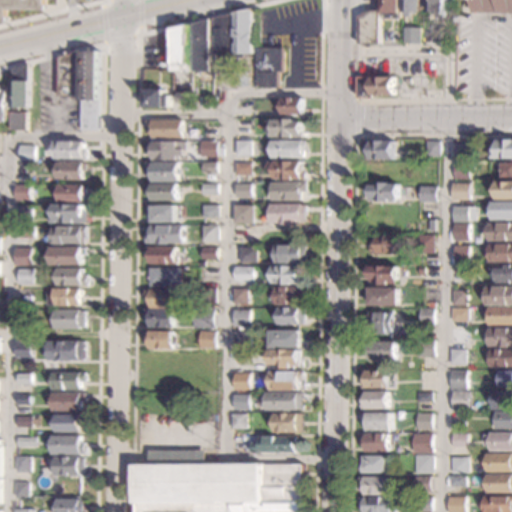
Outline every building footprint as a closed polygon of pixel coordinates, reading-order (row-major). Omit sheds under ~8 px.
[(44,0),(45,10),(6,9),(6,22),(0,22),(0,0),(44,0)] [(402,0),(402,19),(384,18),(384,0),(402,0)] [(424,0),(424,12),(416,11),(416,16),(408,16),(409,11),(404,11),(404,0),(424,0)] [(448,0),(448,12),(447,12),(446,18),(438,17),(438,12),(430,12),(430,0),(448,0)] [(511,0),(511,12),(475,11),(475,0),(511,0)] [(253,54),(235,54),(235,43),(238,43),(238,37),(235,37),(235,13),(253,9),(253,54)] [(381,44),(361,44),(361,16),(372,10),(381,11),(381,44)] [(234,54),(214,54),(215,18),(235,14),(234,54)] [(210,71),(193,71),(193,24),(210,19),(210,71)] [(190,71),(174,70),(175,29),(191,25),(190,71)] [(449,43),(433,43),(433,25),(449,26),(449,43)] [(423,27),(422,44),(405,43),(405,27),(423,27)] [(285,49),(284,71),(279,71),(279,89),(270,88),(256,88),(257,48),(285,49)] [(99,131),(81,131),(82,50),(100,51),(99,131)] [(79,63),(76,63),(76,96),(59,96),(59,65),(55,65),(55,57),(59,57),(79,52),(79,63)] [(30,64),(30,108),(12,108),(13,68),(30,64)] [(249,86),(234,86),(234,71),(249,71),(249,86)] [(397,77),(397,95),(374,95),(374,98),(360,98),(359,77),(397,77)] [(442,93),(427,93),(427,77),(442,77),(442,93)] [(8,121),(0,121),(0,86),(8,86),(8,121)] [(165,96),(170,96),(170,107),(145,107),(145,88),(165,88),(165,96)] [(305,98),(305,114),(283,115),(283,111),(280,111),(280,106),(283,106),(282,98),(305,98)] [(27,130),(11,130),(11,112),(27,112),(27,130)] [(296,122),(305,122),(305,137),(270,137),(271,120),(284,120),(284,119),(296,119),(296,122)] [(184,120),(184,138),(153,139),(153,135),(152,135),(152,128),(147,128),(147,120),(184,120)] [(511,158),(493,158),(493,152),(499,152),(499,140),(511,139),(511,158)] [(309,149),(305,148),(305,157),(272,157),(273,140),(309,140),(309,149)] [(396,159),(367,159),(367,141),(396,140),(396,159)] [(85,144),(89,144),(89,159),(54,158),(55,141),(85,141),(85,144)] [(188,150),(186,150),(186,156),(180,156),(180,159),(153,159),(153,157),(152,157),(152,150),(148,150),(148,141),(188,141),(188,150)] [(219,156),(201,157),(201,141),(219,141),(219,156)] [(253,156),(237,156),(237,141),(253,141),(253,156)] [(442,156),(428,156),(428,141),(442,141),(442,156)] [(473,158),(457,158),(457,143),(473,143),(473,158)] [(35,161),(19,161),(19,145),(35,146),(35,161)] [(304,168),(308,168),(308,178),(274,178),(274,170),(270,170),(270,161),(304,161),(304,168)] [(84,179),(58,179),(58,172),(53,172),(53,165),(58,165),(58,162),(84,162),(84,179)] [(179,181),(153,182),(153,171),(147,172),(147,162),(179,162),(179,181)] [(218,173),(203,173),(203,162),(218,162),(218,173)] [(253,175),(236,175),(236,163),(253,163),(253,175)] [(472,179),(456,179),(456,163),(472,163),(472,179)] [(511,199),(498,199),(498,198),(495,198),(495,193),(498,193),(499,181),(511,181),(511,199)] [(308,192),(303,192),(303,200),(273,200),(273,182),(308,182),(308,192)] [(179,200),(152,200),(152,192),(150,192),(150,183),(179,183),(179,200)] [(219,195),(203,195),(203,184),(218,183),(219,195)] [(391,184),(401,184),(401,199),(391,199),(391,201),(379,201),(379,197),(372,197),(372,185),(380,185),(380,183),(391,183),(391,184)] [(472,201),(472,183),(455,183),(454,200),(472,201)] [(84,203),(57,202),(57,184),(84,184),(84,203)] [(253,197),(237,197),(236,184),(253,184),(253,197)] [(31,199),(16,199),(16,185),(31,185),(31,199)] [(439,202),(421,201),(421,186),(439,187),(439,202)] [(511,220),(492,220),(491,201),(511,201),(511,220)] [(256,204),(255,220),(239,219),(239,203),(256,204)] [(303,205),(308,205),(308,222),(302,221),(302,223),(294,223),(294,224),(283,224),(283,223),(271,223),(271,203),(303,204),(303,205)] [(84,211),(87,211),(87,223),(63,223),(63,222),(49,223),(49,217),(54,217),(54,205),(84,204),(84,211)] [(219,217),(203,217),(203,205),(219,204),(219,217)] [(177,222),(153,222),(153,205),(176,205),(177,222)] [(32,221),(16,221),(16,206),(17,206),(33,207),(32,221)] [(471,207),(478,207),(478,220),(471,220),(471,221),(455,221),(455,206),(471,206),(471,207)] [(511,241),(489,241),(489,223),(511,222),(511,241)] [(471,240),(455,240),(455,223),(471,223),(471,240)] [(247,240),(232,240),(232,224),(248,224),(247,240)] [(185,225),(185,243),(146,243),(146,233),(152,233),(152,225),(185,225)] [(219,241),(203,241),(203,225),(219,225),(219,241)] [(86,235),(83,235),(82,244),(51,243),(51,226),(86,227),(86,235)] [(34,237),(18,237),(18,227),(20,227),(34,227),(34,237)] [(402,253),(371,253),(371,243),(377,243),(377,235),(402,235),(402,253)] [(436,252),(420,253),(419,235),(435,235),(436,252)] [(511,261),(491,261),(492,242),(511,242),(511,261)] [(307,262),(277,262),(277,245),(308,246),(307,262)] [(178,247),(178,264),(152,263),(152,255),(150,255),(150,246),(178,247)] [(84,265),(52,264),(53,247),(84,248),(84,265)] [(258,262),(240,262),(240,247),(258,247),(258,262)] [(472,247),(471,263),(456,263),(456,247),(472,247)] [(32,266),(15,265),(15,248),(32,248),(32,266)] [(218,259),(203,259),(203,248),(219,248),(218,259)] [(511,282),(494,282),(494,264),(511,264),(511,282)] [(301,283),(274,283),(274,265),(301,265),(301,283)] [(400,281),(398,281),(398,284),(379,284),(379,281),(371,281),(371,266),(400,266),(400,281)] [(255,281),(236,281),(236,267),(255,267),(255,281)] [(84,275),(88,276),(88,285),(58,285),(58,268),(84,268),(84,275)] [(182,285),(151,285),(151,268),(182,269),(182,285)] [(33,284),(18,284),(19,269),(34,269),(33,284)] [(511,306),(487,305),(488,285),(511,285),(511,306)] [(299,288),(305,288),(304,299),(299,299),(299,305),(278,305),(278,286),(299,287),(299,288)] [(401,306),(370,305),(370,287),(401,287),(401,306)] [(81,306),(49,305),(49,292),(57,292),(57,288),(82,289),(81,306)] [(217,302),(202,302),(202,288),(217,288),(217,302)] [(178,308),(151,308),(151,301),(146,301),(147,291),(151,291),(151,289),(178,289),(178,308)] [(250,289),(249,303),(234,303),(234,289),(250,289)] [(469,304),(454,304),(454,290),(469,290),(469,304)] [(511,324),(489,324),(490,306),(511,306),(511,324)] [(306,323),(280,323),(280,308),(306,308),(306,323)] [(437,309),(436,325),(420,324),(420,308),(437,309)] [(80,311),(86,311),(85,327),(80,327),(80,329),(55,329),(55,309),(80,310),(80,311)] [(175,327),(150,327),(150,319),(146,319),(146,309),(175,310),(175,327)] [(470,321),(453,321),(453,309),(470,309),(470,321)] [(216,311),(216,327),(201,326),(202,310),(216,311)] [(251,327),(235,327),(235,310),(251,310),(251,327)] [(394,333),(389,333),(389,334),(378,334),(378,333),(369,333),(369,331),(365,331),(366,313),(369,313),(369,311),(394,312),(394,333)] [(511,346),(490,346),(490,336),(488,336),(488,326),(511,326),(511,346)] [(30,340),(16,340),(16,329),(30,329),(30,340)] [(471,343),(453,343),(453,329),(471,329),(471,343)] [(174,349),(150,348),(150,341),(146,340),(146,330),(175,331),(174,349)] [(302,347),(271,347),(271,330),(302,331),(302,347)] [(217,348),(201,347),(202,331),(217,332),(217,348)] [(251,348),(235,347),(235,331),(252,331),(251,348)] [(437,357),(418,357),(418,340),(437,340),(437,357)] [(85,360),(48,360),(49,341),(86,341),(85,360)] [(397,359),(369,359),(369,350),(364,350),(364,341),(398,341),(397,359)] [(31,358),(15,358),(15,342),(32,342),(31,358)] [(511,367),(491,367),(491,348),(511,348),(511,367)] [(468,365),(452,365),(452,349),(468,349),(468,365)] [(301,367),(280,366),(280,364),(271,364),(271,350),(301,350),(301,367)] [(176,368),(151,367),(151,362),(147,362),(147,354),(150,354),(150,351),(176,351),(176,368)] [(391,380),(396,381),(396,387),(363,387),(363,370),(392,371),(391,380)] [(469,371),(469,390),(452,389),(453,370),(469,371)] [(511,386),(502,386),(503,370),(511,370),(511,386)] [(86,382),(81,382),(81,389),(53,389),(53,371),(86,372),(86,382)] [(301,390),(270,389),(270,372),(301,372),(301,390)] [(31,385),(17,385),(17,373),(31,373),(31,385)] [(253,390),(235,390),(235,374),(236,374),(253,375),(253,390)] [(390,409),(363,409),(363,401),(367,401),(367,390),(390,391),(390,409)] [(511,409),(492,409),(493,402),(494,402),(494,390),(511,390),(511,409)] [(473,391),(472,410),(454,410),(455,391),(473,391)] [(86,401),(81,401),(81,411),(52,410),(53,392),(86,393),(86,401)] [(304,409),(268,408),(268,392),(305,392),(304,409)] [(434,402),(419,402),(419,393),(434,392),(434,402)] [(29,405),(16,405),(16,394),(29,394),(29,405)] [(251,409),(234,409),(235,395),(251,395),(251,409)] [(511,429),(497,429),(497,411),(511,411),(511,429)] [(394,429),(365,429),(365,420),(361,420),(362,412),(394,413),(394,429)] [(305,432),(275,431),(276,413),(305,413),(305,432)] [(433,429),(419,429),(419,413),(434,413),(433,429)] [(81,432),(55,431),(55,414),(81,414),(81,432)] [(248,429),(233,429),(233,414),(248,414),(248,429)] [(31,428),(17,427),(17,416),(31,417),(31,428)] [(511,450),(491,450),(492,445),(486,445),(486,434),(491,434),(491,432),(511,432),(511,450)] [(435,449),(419,449),(419,433),(434,433),(435,449)] [(391,452),(367,451),(367,444),(362,444),(362,434),(391,435),(391,452)] [(470,446),(454,447),(454,434),(470,434),(470,446)] [(81,443),(85,443),(85,454),(51,453),(52,440),(49,440),(49,436),(81,436),(81,443)] [(36,447),(17,446),(17,437),(36,437),(36,447)] [(297,452),(253,452),(253,443),(261,442),(261,437),(297,437),(297,452)] [(207,464),(305,464),(305,511),(136,511),(136,465),(150,465),(150,450),(207,450),(207,464)] [(511,471),(488,471),(488,453),(511,453),(511,471)] [(435,473),(417,473),(417,455),(435,455),(435,473)] [(80,458),(85,458),(85,474),(81,474),(80,476),(55,475),(55,468),(51,468),(51,456),(80,457),(80,458)] [(386,473),(363,473),(364,456),(386,456),(386,473)] [(30,472),(15,471),(16,457),(30,457),(30,472)] [(470,473),(454,473),(453,458),(470,457),(470,473)] [(511,491),(487,491),(488,475),(511,475),(511,491)] [(390,494),(365,495),(365,486),(361,486),(361,476),(390,476),(390,494)] [(432,492),(416,492),(416,476),(432,476),(432,492)] [(468,487),(452,487),(452,476),(468,476),(468,487)] [(28,487),(33,487),(33,497),(15,497),(15,483),(29,483),(28,487)] [(511,511),(486,511),(482,511),(482,497),(486,497),(486,495),(511,495),(511,511)] [(394,504),(397,504),(397,511),(365,511),(365,504),(361,504),(361,497),(394,496),(394,504)] [(434,496),(433,511),(419,511),(419,496),(434,496)] [(467,511),(450,511),(450,497),(467,496),(467,511)] [(80,500),(84,500),(84,511),(53,511),(53,506),(57,506),(57,498),(80,498),(80,500)]
